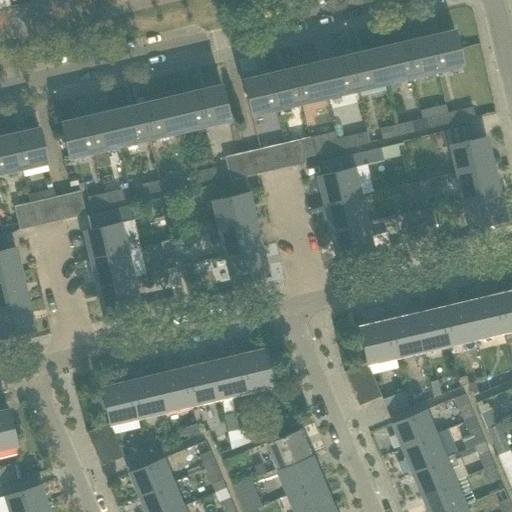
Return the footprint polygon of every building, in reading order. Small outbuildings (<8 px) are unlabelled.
[(250,114),(412,75),(461,64),(454,30),(428,36),(429,41),(379,53),(355,58),(354,53),(342,56),(343,61),(320,67),(269,79),(268,74),(242,80),(250,114)] [(228,119),(225,104),(220,85),(195,91),(196,96),(147,107),(146,102),(134,105),(135,110),(86,121),(85,117),(60,122),(68,156),(93,150),(97,167),(110,164),(105,147),(228,119)] [(472,108),(447,113),(449,124),(474,118),(472,108)] [(449,124),(447,113),(426,118),(429,128),(449,124)] [(415,132),(413,121),(397,125),(399,135),(415,132)] [(399,135),(397,125),(379,129),(382,139),(399,135)] [(0,171),(46,161),(38,127),(13,133),(14,138),(0,141),(0,171)] [(333,151),(329,134),(309,139),(313,156),(333,151)] [(355,146),(353,135),(337,139),(339,149),(355,146)] [(485,137),(450,145),(456,173),(491,165),(485,137)] [(313,156),(309,139),(289,143),(295,165),(305,163),(304,158),(313,156)] [(295,165),(289,143),(278,145),(283,168),(295,165)] [(283,168),(278,145),(267,148),(272,171),(283,168)] [(359,196),(352,168),(383,160),(382,159),(405,154),(403,145),(321,164),(323,175),(317,176),(324,204),(359,196)] [(272,171),(267,148),(254,151),(259,174),(272,171)] [(259,174),(254,151),(242,154),(247,176),(259,174)] [(247,176),(242,154),(224,158),(229,181),(247,176)] [(498,192),(491,165),(456,173),(462,200),(498,192)] [(197,171),(200,181),(216,178),(213,168),(197,171)] [(175,177),(158,181),(160,191),(177,187),(175,177)] [(160,191),(158,181),(141,184),(144,195),(160,191)] [(419,196),(416,182),(407,184),(410,198),(419,196)] [(120,189),(103,193),(105,204),(122,200),(120,189)] [(85,215),(80,195),(80,192),(56,197),(61,220),(85,215)] [(504,220),(498,192),(462,200),(469,228),(504,220)] [(105,204),(103,193),(87,197),(89,207),(105,204)] [(247,193),(228,197),(212,201),(219,229),(254,220),(247,193)] [(365,223),(359,196),(324,204),(330,231),(365,223)] [(61,220),(56,197),(44,200),(50,223),(61,220)] [(50,223),(44,200),(33,203),(38,225),(50,223)] [(38,225),(33,203),(13,207),(19,230),(38,225)] [(125,251),(119,223),(131,220),(128,205),(85,215),(88,230),(84,231),(90,259),(125,251)] [(424,238),(419,219),(417,211),(402,215),(408,242),(424,238)] [(260,248),(254,220),(219,229),(225,256),(260,248)] [(371,251),(367,231),(365,223),(330,231),(336,259),(371,251)] [(189,253),(185,237),(173,240),(177,255),(189,253)] [(0,279),(20,275),(18,266),(16,259),(13,247),(0,250),(0,279)] [(267,275),(260,248),(225,256),(231,284),(267,275)] [(131,278),(125,251),(90,259),(96,286),(131,278)] [(0,308),(26,302),(20,275),(0,279),(0,308)] [(138,306),(133,286),(131,278),(96,286),(103,314),(138,306)] [(511,291),(495,296),(503,331),(505,344),(507,344),(511,342),(511,291)] [(503,331),(495,296),(467,302),(476,337),(503,331)] [(0,337),(33,330),(26,302),(0,308),(0,337)] [(476,337),(467,302),(440,309),(448,343),(476,337)] [(448,343),(440,309),(413,315),(421,350),(448,343)] [(421,350),(413,315),(386,321),(394,356),(421,350)] [(394,356),(386,321),(358,328),(366,363),(367,363),(394,356)] [(265,350),(237,356),(245,391),(273,384),(265,350)] [(245,391),(237,356),(210,363),(218,398),(245,391)] [(218,398),(210,363),(182,369),(191,404),(218,398)] [(372,374),(367,363),(366,363),(344,372),(349,383),(372,374)] [(191,404),(182,369),(155,375),(164,410),(191,404)] [(376,385),(373,376),(372,374),(349,383),(353,395),(376,385)] [(164,410),(155,375),(128,382),(136,417),(164,410)] [(473,396),(491,389),(485,376),(468,384),(473,396)] [(136,417),(128,382),(100,388),(108,423),(109,423),(136,417)] [(381,396),(379,392),(378,388),(376,385),(353,395),(358,406),(381,396)] [(403,392),(382,399),(388,415),(409,407),(403,392)] [(474,418),(468,403),(457,408),(463,422),(474,418)] [(498,424),(495,417),(492,409),(480,414),(486,428),(498,424)] [(8,410),(0,411),(0,448),(16,445),(8,410)] [(423,411),(410,416),(391,424),(401,448),(433,435),(423,411)] [(469,434),(460,438),(465,449),(473,446),(483,441),(479,431),(474,418),(463,422),(469,434)] [(114,434),(109,423),(108,423),(86,433),(91,444),(114,434)] [(239,429),(226,432),(230,449),(242,444),(239,429)] [(309,456),(298,429),(265,443),(276,470),(309,456)] [(118,445),(114,434),(91,444),(96,455),(118,445)] [(443,458),(433,435),(401,448),(411,471),(443,458)] [(205,441),(186,448),(190,458),(209,450),(205,441)] [(123,457),(118,445),(96,455),(100,466),(123,457)] [(151,445),(143,447),(147,457),(157,454),(157,453),(154,446),(151,445)] [(493,465),(488,451),(477,455),(483,469),(493,465)] [(509,487),(511,485),(511,458),(509,451),(497,456),(509,487)] [(199,456),(205,469),(215,465),(209,452),(199,456)] [(452,482),(447,469),(457,465),(453,454),(443,458),(411,471),(421,495),(452,482)] [(320,481),(309,456),(276,470),(287,495),(320,481)] [(161,459),(147,465),(129,472),(139,496),(171,483),(161,459)] [(259,462),(252,466),(256,477),(264,474),(259,462)] [(0,486),(21,482),(17,463),(0,466),(0,486)] [(220,479),(215,465),(205,469),(211,483),(220,479)] [(499,479),(493,465),(483,469),(489,483),(499,479)] [(249,480),(245,481),(232,486),(242,511),(248,511),(260,507),(249,480)] [(319,511),(331,507),(320,481),(287,495),(293,511),(319,511)] [(447,511),(462,506),(452,482),(421,495),(428,511),(447,511)] [(168,511),(181,507),(172,486),(171,483),(139,496),(145,511),(168,511)] [(47,511),(39,485),(4,495),(9,511),(47,511)] [(497,502),(501,511),(511,511),(511,509),(507,498),(497,502)] [(234,511),(229,499),(219,503),(222,511),(234,511)]
